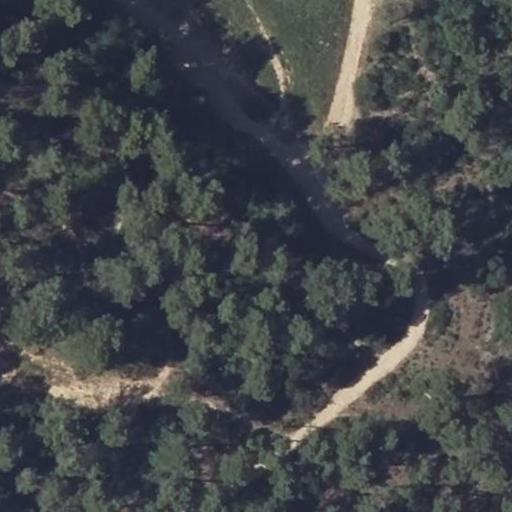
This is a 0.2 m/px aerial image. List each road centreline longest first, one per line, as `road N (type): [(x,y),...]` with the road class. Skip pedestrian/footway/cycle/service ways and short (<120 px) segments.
road 1 (track): [(163,511),(340,399),(412,338),(413,286),(401,257),(344,222),(331,178),(328,156),(363,0)]
road 2 (track): [(125,0),(295,159),(331,178)]
